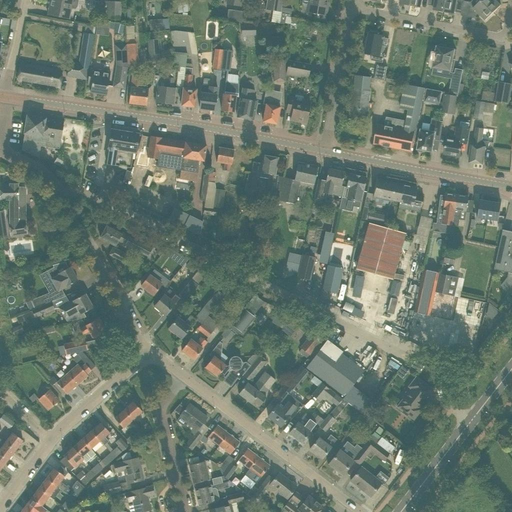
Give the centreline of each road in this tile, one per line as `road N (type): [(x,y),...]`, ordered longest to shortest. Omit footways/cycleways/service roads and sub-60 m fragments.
road 1 (residential): [(62,192),(133,216),(407,358)]
road 2 (tertiary): [(325,149),(4,97)]
road 3 (residential): [(356,511),(184,377)]
road 4 (residential): [(349,6),(503,37),(511,2)]
road 5 (tertiary): [(511,185),(325,149)]
road 6 (tertiary): [(400,511),(511,368)]
road 7 (residential): [(149,348),(62,192)]
road 8 (residential): [(184,511),(161,421),(161,401),(184,377)]
road 9 (residential): [(325,149),(349,6)]
road 10 (residential): [(49,442),(149,348)]
